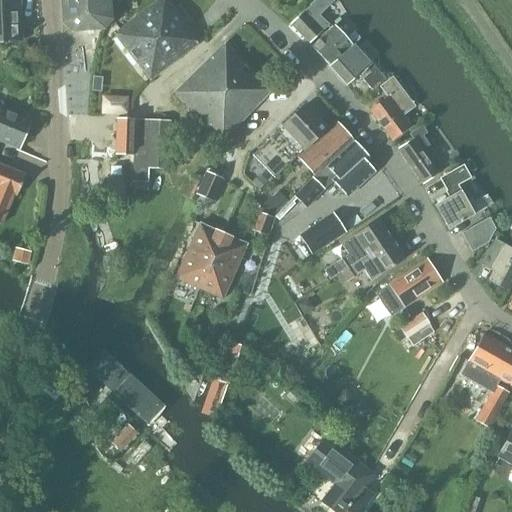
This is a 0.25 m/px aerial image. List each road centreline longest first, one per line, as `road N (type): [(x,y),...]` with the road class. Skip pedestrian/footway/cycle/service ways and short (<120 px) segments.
road 1 (unclassified): [(0,433),(55,240),(53,0)]
road 2 (unclassified): [(511,326),(480,306),(349,112),(239,0)]
